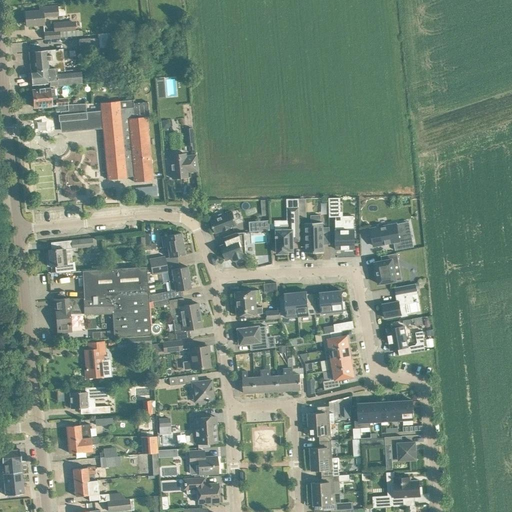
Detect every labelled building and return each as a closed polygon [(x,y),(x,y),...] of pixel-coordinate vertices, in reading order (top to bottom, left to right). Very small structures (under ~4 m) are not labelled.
[(39,11),(25,12),(26,25),(43,24),(43,17),(58,15),(57,6),(39,7),(39,11)] [(54,31),(43,32),(44,39),(60,38),(59,37),(79,36),(78,30),(74,30),(73,22),(53,24),(54,31)] [(89,39),(89,38),(79,39),(80,52),(91,51),(90,48),(98,48),(99,48),(108,48),(107,33),(97,34),(98,38),(89,39)] [(29,52),(30,71),(48,69),(64,67),(62,49),(46,50),(32,51),(32,52),(29,52)] [(48,69),(30,71),(32,85),(49,83),(49,86),(82,83),(80,70),(64,71),(63,67),(64,67),(48,69)] [(157,99),(165,99),(163,78),(155,78),(157,99)] [(50,88),(32,90),(34,107),(55,105),(56,111),(60,111),(68,110),(67,104),(67,98),(56,99),(56,95),(54,96),(54,89),(50,89),(50,88)] [(67,104),(68,110),(60,111),(60,114),(58,115),(58,121),(61,121),(62,131),(77,129),(77,131),(94,129),(94,127),(103,127),(108,180),(126,178),(126,175),(130,174),(130,177),(134,176),(134,182),(152,180),(146,117),(149,116),(148,102),(133,103),(133,100),(100,103),(101,110),(86,112),(85,103),(67,104)] [(194,145),(192,128),(184,129),(186,142),(188,142),(188,146),(194,145)] [(170,155),(172,178),(187,177),(186,170),(189,170),(189,171),(196,171),(195,161),(195,155),(185,156),(185,153),(170,155)] [(340,197),(329,198),(329,217),(330,217),(330,216),(335,216),(335,217),(341,217),(340,197)] [(288,251),(293,250),(292,236),(300,236),(299,199),(288,199),(288,227),(280,228),(280,230),(275,230),(276,237),(277,237),(277,253),(288,253),(288,251)] [(210,220),(215,233),(222,230),(223,231),(231,228),(230,227),(237,225),(233,212),(223,215),(222,213),(215,216),(216,218),(210,220)] [(305,223),(306,252),(324,252),(323,244),(330,244),(329,227),(323,228),(323,222),(320,222),(320,215),(311,216),(311,223),(305,223)] [(336,249),(345,249),(345,251),(352,250),(352,249),(355,249),(354,223),(344,224),(343,219),(335,219),(336,249)] [(249,222),(250,232),(269,230),(269,220),(249,222)] [(385,244),(391,243),(399,241),(396,224),(370,229),(374,246),(385,244)] [(221,250),(223,256),(224,256),(226,260),(232,257),(234,260),(244,256),(243,253),(245,252),(245,253),(246,253),(244,232),(235,233),(229,235),(231,242),(221,246),(222,250),(221,250)] [(163,247),(167,246),(183,243),(181,233),(161,236),(163,247)] [(92,247),(96,247),(95,238),(71,240),(72,248),(92,246),(92,247)] [(64,249),(72,248),(71,240),(51,243),(51,250),(48,250),(49,266),(54,265),(55,272),(75,271),(74,263),(66,264),(64,249)] [(183,243),(167,246),(169,257),(185,254),(183,243)] [(397,253),(381,256),(382,261),(374,262),(378,284),(396,281),(392,261),(398,260),(397,253)] [(166,264),(165,256),(146,260),(146,266),(146,267),(150,267),(166,264)] [(161,273),(167,272),(167,271),(167,270),(166,264),(150,267),(151,274),(161,273)] [(151,335),(148,302),(148,295),(146,267),(146,266),(82,271),(83,298),(68,298),(58,299),(59,311),(55,312),(57,333),(71,331),(69,311),(83,311),(83,314),(112,313),(113,330),(94,332),(94,339),(107,338),(116,337),(127,337),(131,336),(151,335)] [(163,282),(169,281),(189,277),(187,266),(167,270),(167,271),(167,272),(161,273),(163,282)] [(189,277),(169,281),(171,292),(191,288),(189,277)] [(264,284),(264,292),(277,291),(277,283),(264,284)] [(397,301),(382,304),(385,318),(401,315),(401,317),(408,315),(407,313),(411,313),(409,303),(413,302),(412,294),(417,293),(415,284),(395,287),(397,301)] [(235,292),(236,304),(256,302),(262,302),(261,294),(260,294),(260,290),(255,290),(235,292)] [(332,291),(330,291),(333,315),(339,314),(339,311),(344,311),(343,308),(343,302),(342,294),(341,290),(336,291),(335,291),(332,291)] [(309,315),(315,314),(314,299),(314,296),(307,297),(306,294),(307,294),(306,291),(300,292),(297,292),(295,292),(298,316),(309,315)] [(315,314),(315,318),(333,315),(330,291),(329,291),(329,292),(326,292),(319,292),(320,295),(320,298),(314,299),(315,314)] [(152,301),(168,298),(167,292),(148,295),(148,302),(152,301)] [(286,317),(298,316),(295,292),(294,292),(290,293),(284,293),(285,296),(285,299),(279,300),(280,317),(286,317)] [(179,312),(180,318),(180,319),(200,315),(198,303),(184,306),(183,298),(173,300),(168,300),(170,309),(172,308),(173,313),(179,312)] [(256,302),(236,304),(237,316),(257,314),(263,313),(262,307),(256,308),(256,302)] [(266,311),(266,319),(280,318),(280,310),(266,311)] [(180,319),(180,318),(172,319),(174,331),(175,339),(190,337),(188,329),(202,327),(200,315),(180,319)] [(353,321),(334,324),(335,331),(354,328),(354,327),(353,327),(352,322),(353,321)] [(391,326),(391,328),(387,329),(390,350),(406,347),(408,347),(404,326),(399,327),(399,324),(391,326)] [(238,335),(239,335),(240,344),(250,343),(251,350),(269,348),(266,326),(259,327),(259,326),(238,329),(238,330),(237,330),(238,335)] [(408,347),(406,347),(408,354),(425,351),(423,331),(416,333),(418,342),(415,345),(408,347)] [(323,341),(325,350),(349,346),(347,335),(331,338),(330,332),(315,335),(316,342),(323,341)] [(151,335),(131,336),(131,346),(151,345),(151,335)] [(109,361),(103,362),(101,349),(104,349),(104,341),(88,343),(89,350),(85,350),(87,368),(85,368),(86,378),(111,375),(109,361)] [(164,351),(164,352),(181,350),(180,341),(163,343),(164,351)] [(210,367),(207,346),(189,348),(191,360),(183,361),(184,370),(192,369),(210,367)] [(325,350),(327,360),(351,356),(349,346),(325,350)] [(308,361),(307,353),(300,354),(304,361),(308,361)] [(327,360),(328,370),(352,366),(351,356),(327,360)] [(352,366),(328,370),(330,380),(323,381),(324,384),(325,390),(340,386),(339,384),(338,379),(354,376),(352,366)] [(277,375),(278,391),(289,390),(288,368),(284,368),(283,369),(284,375),(277,375)] [(293,374),(293,368),(288,368),(289,390),(301,389),(300,377),(300,374),(293,374)] [(270,369),(265,370),(267,392),(278,391),(277,375),(270,376),(270,369)] [(261,376),(254,377),(255,392),(267,392),(265,370),(260,370),(261,376)] [(255,392),(254,377),(248,377),(247,371),(242,371),(244,393),(255,392)] [(169,377),(170,385),(187,383),(186,375),(169,377)] [(207,401),(209,401),(209,400),(214,400),(211,380),(191,382),(194,402),(198,402),(198,405),(205,404),(205,401),(207,401)] [(85,392),(69,392),(70,408),(81,408),(87,407),(90,407),(95,407),(94,398),(109,397),(108,386),(85,387),(85,392)] [(155,400),(142,401),(144,414),(151,413),(155,413),(155,400)] [(413,400),(401,401),(402,419),(413,419),(413,401),(413,400)] [(401,401),(390,402),(392,420),(402,419),(401,401)] [(380,402),(369,403),(370,421),(381,421),(380,402)] [(390,402),(380,402),(381,421),(392,420),(390,402)] [(358,410),(354,410),(355,428),(370,427),(369,421),(368,403),(357,404),(358,404),(358,406),(358,410)] [(308,425),(311,424),(330,423),(334,423),(333,413),(330,414),(329,406),(317,407),(318,413),(308,413),(308,421),(308,425)] [(211,424),(211,417),(205,417),(192,418),(193,430),(194,430),(194,433),(191,433),(189,435),(190,442),(191,443),(195,443),(195,444),(217,442),(216,431),(215,431),(214,423),(211,424)] [(165,421),(158,422),(159,435),(171,434),(170,425),(165,425),(165,421)] [(331,441),(330,423),(311,424),(308,425),(309,436),(319,435),(319,441),(331,441)] [(66,426),(68,440),(90,437),(89,424),(66,426)] [(142,454),(151,453),(157,453),(156,436),(140,436),(142,454)] [(391,444),(392,460),(416,459),(415,442),(402,443),(402,436),(385,437),(385,444),(391,444)] [(90,437),(68,440),(69,453),(79,452),(82,452),(92,451),(92,444),(98,443),(97,437),(90,437)] [(311,459),(313,459),(332,458),(331,441),(319,441),(320,447),(310,448),(310,456),(311,459)] [(1,462),(20,460),(19,449),(0,451),(1,462)] [(188,452),(189,464),(190,464),(191,473),(192,474),(194,474),(194,478),(204,477),(204,474),(218,473),(217,471),(219,469),(219,465),(217,464),(216,457),(204,457),(203,450),(188,452)] [(160,462),(164,462),(168,460),(167,451),(159,452),(160,462)] [(123,455),(99,458),(100,467),(120,465),(120,460),(124,460),(123,455)] [(321,470),(322,476),(333,475),(332,458),(313,459),(311,459),(311,471),(321,470)] [(1,462),(0,462),(0,473),(21,471),(20,462),(20,461),(21,461),(20,460),(1,462)] [(73,469),(74,482),(88,481),(87,474),(95,473),(95,467),(87,467),(73,469)] [(21,471),(0,473),(0,484),(4,484),(22,482),(21,471)] [(339,475),(333,475),(322,476),(322,482),(312,483),(313,494),(315,494),(335,493),(340,492),(339,475)] [(185,479),(186,494),(197,493),(198,503),(219,502),(218,493),(220,492),(220,485),(218,484),(205,484),(204,477),(194,478),(185,479)] [(410,477),(394,478),(394,482),(393,482),(394,496),(390,496),(390,495),(373,497),(373,508),(376,508),(382,507),(386,507),(393,507),(416,505),(416,504),(415,504),(414,496),(420,496),(420,494),(422,494),(422,487),(420,487),(419,480),(410,481),(410,477)] [(99,500),(99,502),(107,501),(109,501),(108,494),(99,495),(97,480),(88,481),(74,482),(75,496),(88,495),(89,501),(99,500)] [(4,484),(5,495),(23,493),(22,482),(4,484)] [(334,510),(336,510),(335,493),(315,494),(313,494),(313,505),(323,505),(324,511),(331,510),(334,510)] [(124,509),(123,500),(109,501),(107,501),(108,511),(124,509)]
